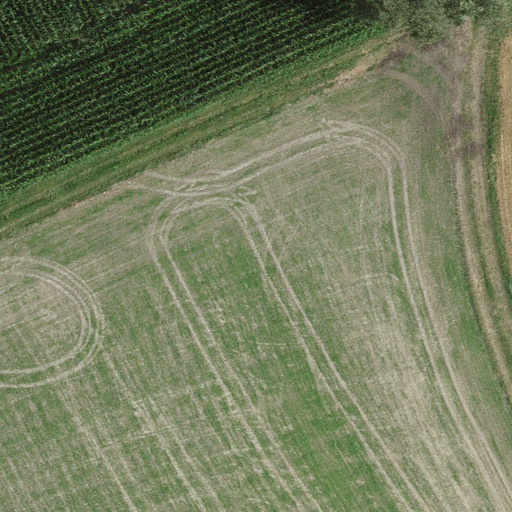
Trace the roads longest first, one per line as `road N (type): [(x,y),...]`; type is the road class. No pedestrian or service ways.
road 1 (track): [(0,229),(467,0)]
road 2 (track): [(511,367),(487,311),(466,203),(461,98),(482,0)]
